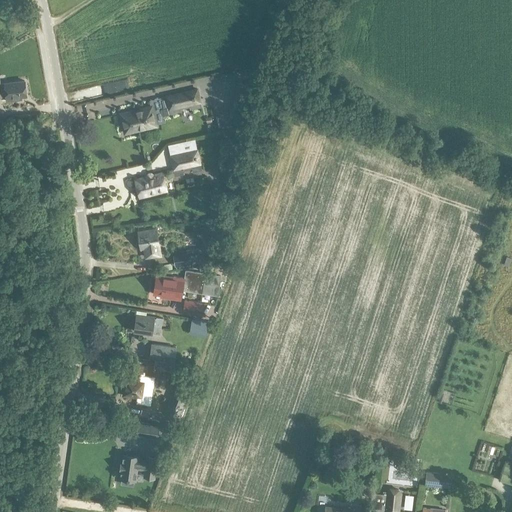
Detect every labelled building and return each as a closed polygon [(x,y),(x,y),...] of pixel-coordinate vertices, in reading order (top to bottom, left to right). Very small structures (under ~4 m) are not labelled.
[(5,83),(7,101),(20,99),(19,97),(26,96),(25,81),(5,83)] [(166,96),(169,109),(200,102),(197,89),(166,96)] [(121,114),(125,133),(156,125),(152,106),(121,114)] [(187,129),(191,124),(186,120),(182,125),(187,129)] [(199,163),(197,150),(174,155),(174,156),(172,157),(174,168),(177,167),(177,168),(199,163)] [(163,173),(135,180),(140,198),(168,190),(163,173)] [(192,213),(169,214),(170,226),(193,225),(192,213)] [(145,249),(146,257),(160,255),(156,229),(138,232),(141,249),(145,249)] [(199,251),(187,253),(173,255),(175,267),(200,263),(199,251)] [(184,278),(183,290),(202,293),(205,273),(186,270),(184,278)] [(183,290),(184,278),(173,277),(173,278),(157,276),(155,292),(163,293),(163,297),(171,299),(172,296),(180,297),(181,290),(183,290)] [(184,299),(183,311),(203,314),(204,302),(184,299)] [(154,316),(154,317),(137,315),(134,330),(152,333),(160,335),(163,318),(154,316)] [(209,321),(192,318),(189,333),(206,337),(209,321)] [(151,343),(149,358),(175,362),(177,346),(151,343)] [(143,371),(144,366),(144,365),(133,364),(132,374),(140,375),(143,375),(143,371)] [(125,377),(122,396),(137,398),(136,404),(151,406),(155,377),(143,375),(140,375),(139,379),(125,377)] [(171,395),(164,413),(179,419),(186,400),(176,397),(179,390),(174,388),(171,395)] [(157,440),(159,428),(138,425),(136,438),(157,440)] [(120,470),(119,479),(122,479),(121,484),(133,486),(134,481),(136,481),(138,470),(144,471),(144,473),(156,475),(158,457),(146,455),(146,459),(139,458),(140,456),(123,453),(122,462),(120,462),(119,470),(120,470)] [(353,482),(352,502),(365,503),(367,484),(353,482)] [(387,491),(385,509),(385,510),(398,511),(399,511),(401,492),(398,489),(390,488),(387,491)] [(411,511),(412,502),(404,501),(403,511),(411,511)]
